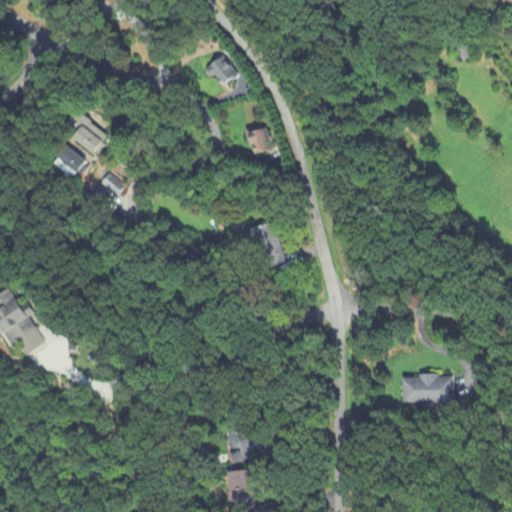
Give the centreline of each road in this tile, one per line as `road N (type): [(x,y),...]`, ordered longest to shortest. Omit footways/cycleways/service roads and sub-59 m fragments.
road 1 (residential): [(338,511),(340,331),(304,156),(270,82),(204,0)]
road 2 (residential): [(337,306),(272,328),(202,257),(145,224),(138,212),(145,186),(201,168),(217,139),(211,118),(174,81),(122,0)]
road 3 (residential): [(272,328),(254,356),(145,366),(118,389)]
road 4 (residential): [(337,306),(439,310),(511,329)]
road 5 (residential): [(174,81),(137,85),(45,38)]
road 6 (track): [(118,389),(114,415),(148,511)]
